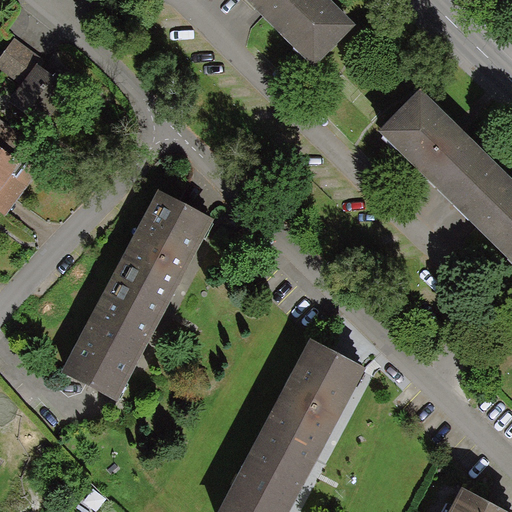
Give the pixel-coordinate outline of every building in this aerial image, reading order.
[(358,34),(322,0),(234,0),(314,78),(358,34)] [(39,61),(13,43),(0,62),(0,71),(22,87),(34,69),(39,61)] [(69,92),(34,69),(22,87),(11,103),(46,127),(69,92)] [(511,180),(420,92),(377,136),(511,266),(511,180)] [(0,151),(16,162),(19,157),(29,142),(0,122),(0,151)] [(16,162),(0,151),(0,212),(8,218),(40,171),(19,157),(16,162)] [(65,380),(119,408),(214,224),(160,196),(65,380)] [(292,511),(367,374),(314,346),(225,511),(292,511)] [(505,511),(460,489),(447,511),(505,511)]
